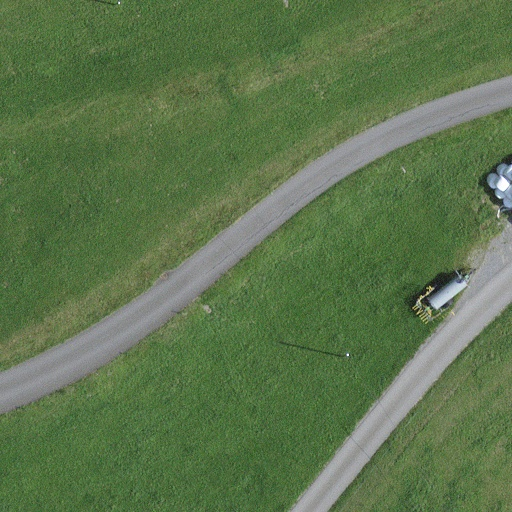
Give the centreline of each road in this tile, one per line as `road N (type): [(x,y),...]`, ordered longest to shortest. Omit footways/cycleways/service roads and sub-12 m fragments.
road 1 (unclassified): [(0,402),(55,388),(180,288),(377,151),(511,106)]
road 2 (track): [(308,511),(494,288),(511,277)]
